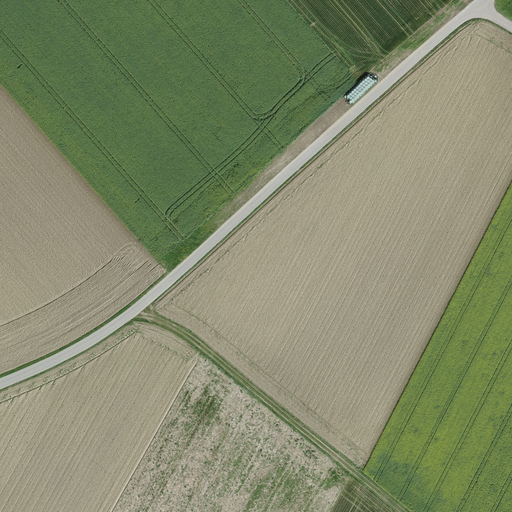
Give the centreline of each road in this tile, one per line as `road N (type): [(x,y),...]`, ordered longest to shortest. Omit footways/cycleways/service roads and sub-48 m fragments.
road 1 (unclassified): [(484,0),(131,313),(61,358),(0,384)]
road 2 (track): [(402,511),(179,330),(131,313)]
